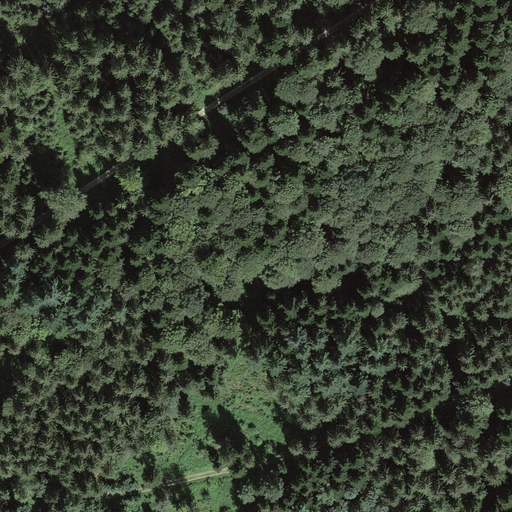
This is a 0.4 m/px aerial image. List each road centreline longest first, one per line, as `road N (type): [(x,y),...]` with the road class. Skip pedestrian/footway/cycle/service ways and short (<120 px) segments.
road 1 (track): [(511,389),(257,465),(91,491),(61,511)]
road 2 (track): [(381,0),(0,247)]
